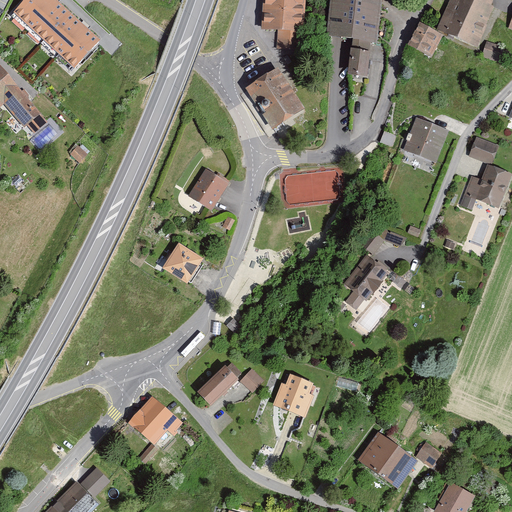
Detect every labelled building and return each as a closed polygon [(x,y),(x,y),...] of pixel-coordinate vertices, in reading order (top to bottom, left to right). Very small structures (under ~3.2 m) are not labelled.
[(102,31),(63,0),(22,0),(13,12),(75,63),(102,31)] [(301,33),(303,0),(266,0),(264,31),(281,32),(301,33)] [(381,0),(330,0),(326,37),(354,40),(370,41),(377,42),(381,0)] [(489,8),(492,2),(487,0),(454,0),(441,31),(478,47),(494,10),(489,8)] [(440,38),(421,29),(412,47),(431,56),(440,38)] [(301,33),(281,32),(280,49),(300,50),(301,33)] [(370,41),(354,40),(350,77),(366,79),(370,41)] [(501,45),(487,41),(483,57),(507,64),(510,52),(500,49),(501,45)] [(48,120),(0,66),(0,106),(5,102),(26,126),(33,120),(39,128),(48,120)] [(301,112),(277,75),(251,92),(275,129),(301,112)] [(446,134),(418,123),(407,150),(435,161),(446,134)] [(497,149),(478,142),(472,157),(492,164),(497,149)] [(88,154),(78,146),(71,154),(81,162),(88,154)] [(473,181),(463,206),(472,210),(476,199),(499,208),(511,178),(489,169),(483,185),(473,181)] [(228,186),(207,172),(189,197),(211,212),(228,186)] [(378,226),(362,246),(373,254),(385,241),(400,246),(406,240),(391,234),(390,236),(378,226)] [(205,262),(177,246),(163,269),(191,286),(205,262)] [(386,274),(367,259),(347,285),(357,292),(348,303),(355,308),(363,298),(366,300),(386,274)] [(220,335),(222,324),(215,323),(213,334),(220,335)] [(198,394),(211,407),(239,381),(226,367),(198,394)] [(252,374),(243,384),(253,392),(261,382),(252,374)] [(281,387),(274,406),(305,418),(313,398),(309,396),(313,385),(291,376),(286,389),(281,387)] [(180,424),(152,402),(132,426),(154,445),(168,429),(177,436),(180,424)] [(412,459),(379,435),(359,461),(392,486),(412,459)] [(445,452),(426,440),(415,457),(434,469),(445,452)] [(152,447),(141,460),(146,464),(156,451),(152,447)] [(76,482),(45,511),(92,511),(106,498),(88,482),(82,489),(76,482)] [(465,511),(472,498),(452,488),(439,511),(465,511)]
